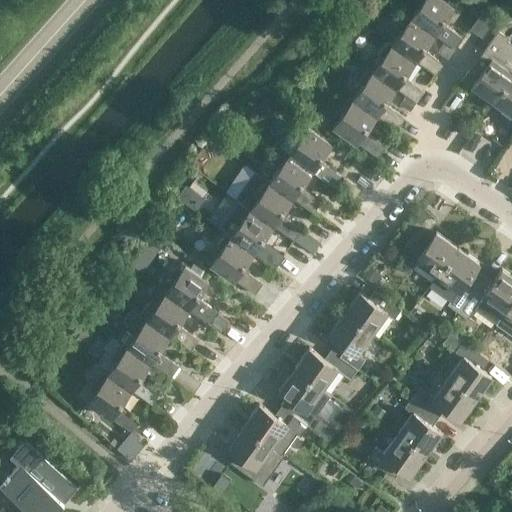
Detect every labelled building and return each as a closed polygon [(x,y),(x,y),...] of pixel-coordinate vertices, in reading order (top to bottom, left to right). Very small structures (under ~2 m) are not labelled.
[(420,0),(422,2),(411,16),(434,32),(455,47),(463,36),(442,21),(456,0),(420,0)] [(469,27),(482,36),(497,15),(485,6),(469,27)] [(371,27),(375,22),(362,13),(358,18),(371,27)] [(411,16),(407,13),(397,23),(402,28),(391,42),(414,59),(436,74),(444,63),(422,48),(434,32),(411,16)] [(482,50),(469,69),(478,76),(472,84),(494,100),(511,73),(511,42),(507,39),(508,36),(498,29),(482,50)] [(391,42),(388,40),(378,50),(382,55),(372,69),(395,86),(407,95),(415,101),(416,101),(424,90),(403,75),(414,59),(391,42)] [(372,69),(369,67),(358,77),(363,82),(353,96),(350,94),(349,94),(376,113),(397,128),(405,117),(384,102),(395,86),(372,69)] [(511,74),(494,100),(511,112),(511,74)] [(376,113),(349,94),(339,105),(344,109),(334,124),(377,156),(385,145),(364,129),(376,113)] [(415,101),(407,95),(404,99),(405,105),(410,109),(415,101)] [(243,100),(241,114),(250,116),(253,102),(243,100)] [(322,115),(318,121),(326,127),(330,121),(322,115)] [(297,140),(288,154),(310,170),(332,186),(339,174),(318,159),(330,142),(305,124),(293,136),(297,140)] [(278,168),(268,181),(291,198),(312,213),(320,202),(299,187),(310,170),(288,154),(284,152),(273,163),(278,168)] [(250,209),(271,225),(293,240),(301,228),(280,214),(291,198),(268,181),(254,171),(234,198),(237,200),(250,209)] [(197,209),(206,196),(186,182),(177,195),(197,209)] [(230,236),(252,252),(274,267),(281,256),(260,240),(271,225),(250,209),(237,200),(218,227),(227,234),(230,236)] [(432,215),(420,206),(413,216),(424,225),(432,215)] [(421,233),(416,239),(412,238),(405,246),(408,250),(401,261),(411,269),(418,260),(436,273),(429,284),(430,285),(458,247),(437,231),(430,240),(421,233)] [(241,268),(252,252),(230,236),(227,234),(217,245),(221,249),(211,263),(254,294),(262,283),(241,268)] [(143,271),(161,244),(150,236),(132,263),(143,271)] [(208,255),(195,247),(189,255),(202,264),(208,255)] [(457,312),(482,277),(473,270),(479,262),(458,247),(430,285),(450,299),(446,304),(457,312)] [(175,277),(165,292),(187,308),(209,323),(217,312),(195,296),(207,280),(182,262),(170,273),(175,277)] [(376,277),(382,269),(372,262),(366,271),(376,277)] [(503,311),(511,298),(511,275),(502,268),(491,284),(482,277),(457,312),(468,319),(476,308),(496,321),(503,311)] [(359,292),(344,313),(371,333),(386,313),(394,318),(401,308),(374,288),(367,298),(359,292)] [(155,306),(146,319),(168,336),(190,351),(198,339),(176,324),(187,308),(165,292),(162,290),(151,301),(155,306)] [(511,298),(503,311),(511,317),(511,298)] [(146,319),(131,309),(122,319),(127,324),(117,337),(113,334),(112,335),(149,363),(171,378),(179,367),(157,351),(168,336),(146,319)] [(229,319),(219,312),(212,322),(222,329),(229,319)] [(371,333),(344,313),(328,335),(337,341),(331,350),(357,369),(365,359),(357,353),(371,333)] [(454,350),(461,338),(450,331),(443,342),(454,350)] [(149,363),(112,335),(102,345),(107,350),(97,363),(94,360),(92,362),(130,390),(151,405),(159,394),(139,378),(149,363)] [(463,357),(448,378),(475,397),(491,375),(483,370),(489,361),(462,341),(455,351),(463,357)] [(309,348),(294,369),(322,389),(336,369),(350,379),(357,369),(331,350),(325,359),(309,348)] [(130,390),(92,362),(83,372),(88,377),(76,393),(132,432),(140,421),(118,406),(130,390)] [(322,389),(294,369),(278,391),(287,397),(281,406),(307,425),(314,415),(307,410),(322,389)] [(379,375),(374,371),(370,376),(375,380),(379,375)] [(419,387),(412,398),(438,417),(445,408),(460,418),(475,397),(448,378),(433,397),(419,387)] [(412,413),(398,433),(425,453),(440,432),(432,426),(438,417),(412,398),(404,408),(412,413)] [(383,418),(388,411),(376,403),(371,410),(383,418)] [(244,425),(272,445),(282,452),(295,433),(299,436),(307,425),(281,406),(274,415),(259,404),(244,425)] [(337,429),(320,417),(313,427),(329,439),(337,429)] [(272,445),(244,425),(228,447),(237,454),(231,463),(258,482),(265,472),(257,466),(272,445)] [(130,460),(142,445),(136,440),(138,437),(130,431),(116,448),(130,460)] [(375,448),(367,458),(394,478),(400,469),(409,475),(425,453),(398,433),(383,454),(375,448)] [(55,511),(77,488),(25,441),(11,457),(19,465),(0,485),(0,486),(26,509),(23,511),(55,511)] [(350,474),(345,480),(356,488),(360,481),(350,474)]
